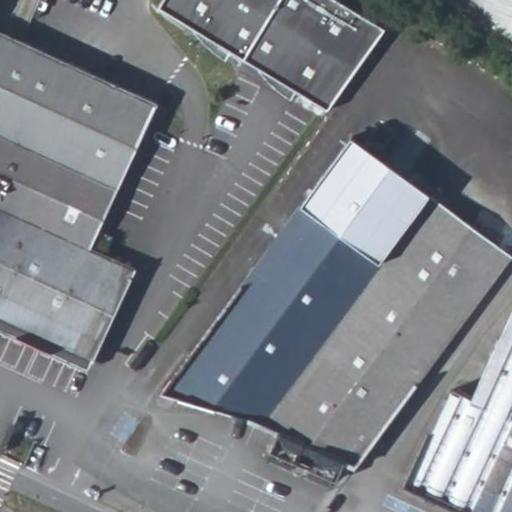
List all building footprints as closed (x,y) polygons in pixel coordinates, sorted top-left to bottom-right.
[(0,0),(0,207),(87,248),(155,102),(0,29),(0,0)] [(334,0),(157,0),(155,4),(324,111),(382,30),(334,0)] [(511,0),(448,0),(511,37),(511,0)] [(349,142),(301,208),(379,266),(428,200),(349,142)] [(379,266),(292,386),(266,370),(241,406),(248,421),(283,435),(343,461),(357,466),(509,258),(428,200),(379,266)] [(0,319),(92,362),(134,270),(87,248),(0,207),(0,319)] [(301,208),(165,393),(159,395),(157,399),(158,404),(161,407),(168,409),(175,400),(178,399),(241,406),(266,370),(292,386),(379,266),(301,208)] [(410,482),(472,511),(511,511),(511,316),(472,398),(454,389),(410,482)] [(273,458),(333,483),(343,461),(283,435),(273,458)]
